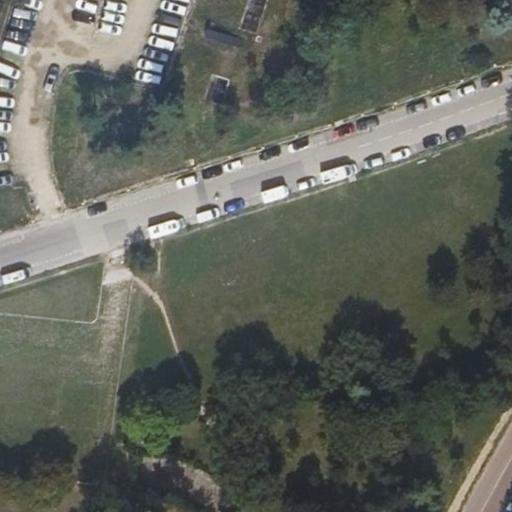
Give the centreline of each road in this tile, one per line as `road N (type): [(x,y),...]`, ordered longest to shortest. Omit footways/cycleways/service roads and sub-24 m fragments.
road 1 (unclassified): [(511,91),(0,257)]
road 2 (trunk): [(44,511),(75,281),(149,0)]
road 3 (trunk): [(45,0),(0,168)]
